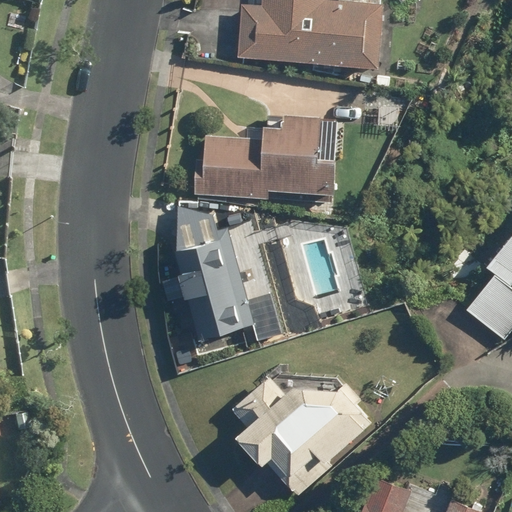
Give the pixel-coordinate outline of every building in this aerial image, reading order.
[(375,0),(254,0),(250,55),(370,64),(375,0)] [(333,195),(335,123),(226,120),(224,192),(333,195)] [(511,223),(494,245),(503,253),(498,259),(508,267),(476,305),(490,317),(510,334),(511,332),(511,223)] [(258,330),(233,224),(176,238),(201,343),(258,330)] [(289,310),(261,315),(265,336),(293,331),(289,310)] [(388,410),(357,376),(288,371),(282,364),(266,378),(239,403),(257,423),(249,430),(305,492),(313,485),(340,460),(337,457),(353,442),(388,410)] [(461,492),(453,511),(416,511),(411,510),(421,484),(384,470),(368,511),(491,511),(494,505),(461,492)]
